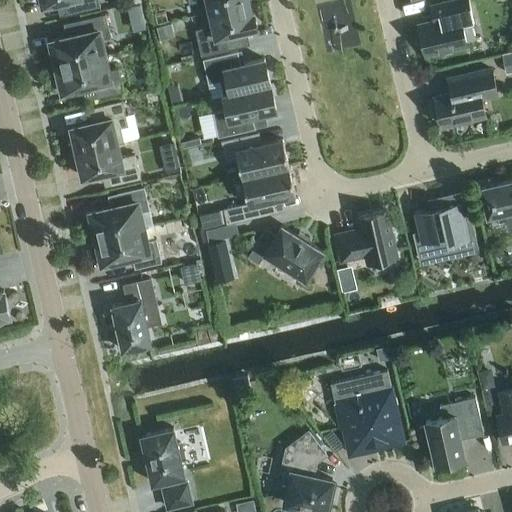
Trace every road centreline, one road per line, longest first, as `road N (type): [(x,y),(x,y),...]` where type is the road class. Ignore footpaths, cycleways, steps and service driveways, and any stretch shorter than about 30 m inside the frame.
road 1 (residential): [(277,0),(323,196),(426,171)]
road 2 (unclassified): [(60,347),(0,85)]
road 3 (residential): [(385,0),(426,171)]
